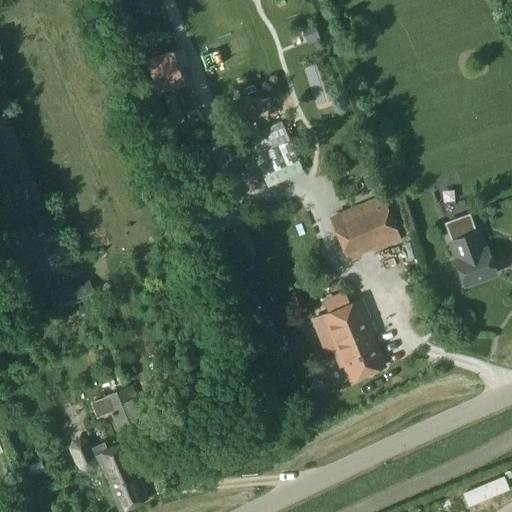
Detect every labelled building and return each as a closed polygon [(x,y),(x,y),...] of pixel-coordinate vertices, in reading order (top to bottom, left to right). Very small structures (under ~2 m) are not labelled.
[(130,0),(138,19),(151,13),(146,0),(130,0)] [(312,21),(300,26),(307,43),(319,39),(312,21)] [(148,60),(158,91),(182,83),(171,52),(148,60)] [(290,140),(264,150),(271,169),(297,160),(290,140)] [(401,240),(382,195),(329,217),(348,262),(401,240)] [(483,249),(472,219),(446,229),(450,241),(449,241),(456,259),(454,260),(463,285),(495,273),(486,248),(483,249)] [(50,220),(35,226),(52,267),(67,261),(50,220)] [(95,297),(89,280),(50,294),(56,311),(95,297)] [(382,365),(356,301),(311,319),(324,351),(337,346),(350,378),(382,365)] [(148,421),(132,384),(103,397),(119,434),(148,421)] [(197,397),(182,403),(188,418),(203,412),(197,397)] [(88,439),(80,436),(70,440),(69,448),(78,469),(85,472),(94,469),(96,460),(119,511),(148,499),(121,443),(107,449),(104,442),(92,447),(88,439)] [(41,461),(25,466),(29,478),(45,472),(41,461)] [(502,474),(472,487),(476,498),(492,491),(495,497),(509,491),(502,474)] [(460,511),(474,511),(464,486),(452,491),(460,511)] [(451,506),(447,498),(439,502),(443,510),(451,506)]
